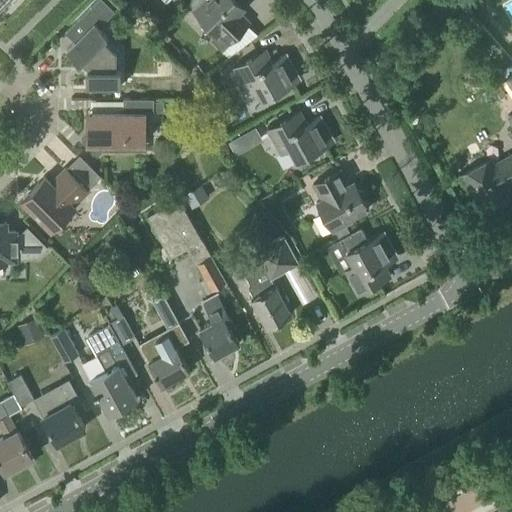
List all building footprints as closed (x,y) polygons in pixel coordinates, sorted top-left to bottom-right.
[(216,34),(211,39),(222,50),(250,22),(240,12),(245,8),(238,1),(238,0),(191,0),(187,5),(216,34)] [(107,19),(92,5),(65,31),(75,41),(66,50),(79,63),(82,60),(87,65),(87,68),(86,68),(86,86),(121,86),(121,68),(116,68),(116,51),(103,38),(107,35),(99,27),(107,19)] [(266,49),(264,50),(234,67),(247,91),(256,86),(263,99),(298,79),(292,67),(293,64),(290,58),(286,57),(284,54),(272,60),(266,49)] [(198,63),(187,71),(195,82),(206,73),(198,63)] [(209,74),(198,80),(205,92),(216,86),(209,74)] [(92,119),(86,119),(86,134),(81,139),(97,155),(103,150),(102,140),(114,140),(118,145),(124,148),(131,148),(136,145),(140,140),(146,140),(146,112),(154,112),(154,98),(123,98),(123,111),(92,111),(92,119)] [(306,122),(300,111),(268,128),(281,152),(289,148),(297,161),(332,141),(331,139),(332,136),(329,130),(326,129),(318,115),(306,122)] [(491,157),(463,173),(483,209),(511,194),(507,185),(511,182),(511,152),(494,162),(491,157)] [(89,189),(71,172),(66,166),(51,182),(45,175),(32,188),(28,188),(23,193),(23,197),(21,199),(52,230),(76,207),(74,204),(89,189)] [(354,181),(348,184),(340,168),(313,183),(321,199),(316,202),(333,231),(351,221),(350,218),(369,207),(364,199),(365,196),(362,190),(359,189),(354,181)] [(201,184),(184,193),(192,207),(209,197),(201,184)] [(171,256),(188,247),(203,239),(180,197),(148,214),(171,256)] [(0,261),(6,262),(6,258),(15,258),(15,254),(25,254),(25,256),(37,256),(46,247),(27,228),(19,235),(15,235),(15,231),(6,231),(6,221),(0,221),(0,261)] [(346,224),(335,230),(340,238),(350,232),(346,224)] [(382,232),(368,239),(361,226),(339,238),(353,264),(345,269),(358,293),(390,275),(384,264),(396,257),(389,244),(390,240),(386,235),(383,234),(382,232)] [(271,277),(274,276),(299,262),(283,234),(255,249),(263,264),(246,273),(257,294),(251,297),(267,327),(292,313),(287,306),(291,304),(283,290),(280,292),(276,284),(275,284),(271,277)] [(211,254),(197,262),(205,277),(201,280),(208,292),(227,282),(211,254)] [(104,291),(96,296),(110,321),(118,316),(111,303),(104,291)] [(232,328),(235,326),(218,293),(204,301),(214,320),(200,327),(215,355),(239,342),(232,328)] [(124,313),(118,316),(110,321),(123,343),(136,336),(124,313)] [(36,318),(18,325),(22,337),(40,330),(36,318)] [(176,377),(190,369),(177,344),(189,339),(179,321),(156,334),(139,342),(149,360),(162,384),(163,384),(161,380),(174,373),(176,377)] [(94,391),(96,393),(98,392),(109,413),(137,398),(126,377),(136,372),(137,372),(110,322),(109,322),(86,335),(106,369),(90,378),(96,390),(94,391)] [(79,353),(72,341),(64,327),(50,334),(65,361),(79,353)] [(22,404),(35,397),(21,373),(8,380),(22,404)] [(57,442),(85,426),(78,413),(85,409),(86,409),(70,378),(57,385),(59,389),(36,402),(43,415),(57,442)] [(0,460),(5,470),(15,465),(32,456),(18,429),(17,429),(8,413),(0,417),(0,423),(6,435),(0,438),(0,460)]
